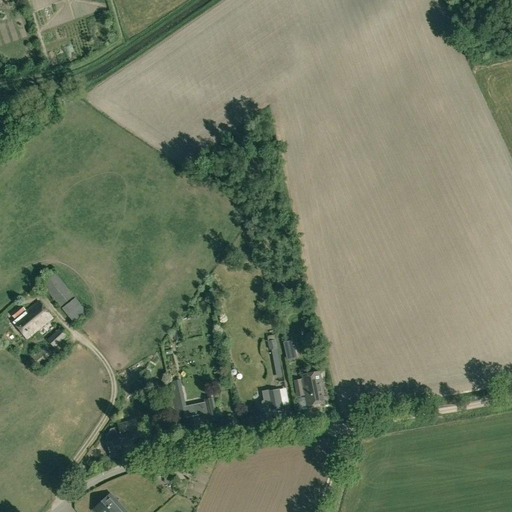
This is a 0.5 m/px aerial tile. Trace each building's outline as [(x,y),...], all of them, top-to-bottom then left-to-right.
[(74,296),(54,272),(41,283),(61,308),(74,296)] [(87,312),(75,298),(62,309),(74,324),(87,312)] [(11,313),(16,321),(14,323),(27,340),(53,319),(40,302),(28,312),(21,305),(11,313)] [(48,340),(59,351),(66,344),(63,341),(70,334),(61,327),(48,340)] [(268,342),(269,350),(278,349),(276,341),(268,342)] [(31,357),(37,366),(53,354),(47,346),(31,357)] [(299,356),(297,346),(287,348),(290,362),(296,361),(295,357),(299,356)] [(295,381),(298,397),(307,395),(309,406),(324,403),(318,373),(303,376),(304,380),(295,381)] [(265,400),(258,407),(259,410),(258,410),(261,426),(274,423),(274,421),(277,421),(276,416),(273,416),(271,410),(283,408),(280,389),(271,391),(271,390),(263,391),(265,400)] [(218,420),(213,397),(204,399),(205,402),(193,405),(185,407),(184,403),(182,391),(174,392),(171,394),(176,420),(180,419),(185,418),(189,434),(203,431),(200,415),(207,413),(209,422),(218,420)] [(174,412),(172,401),(163,403),(165,414),(174,412)] [(108,443),(109,442),(112,456),(113,457),(124,455),(124,454),(121,439),(120,440),(120,438),(121,438),(122,441),(141,436),(136,419),(117,425),(118,427),(110,429),(106,437),(108,443)] [(113,502),(107,496),(92,510),(93,511),(122,511),(114,503),(115,503),(113,501),(113,502)]
